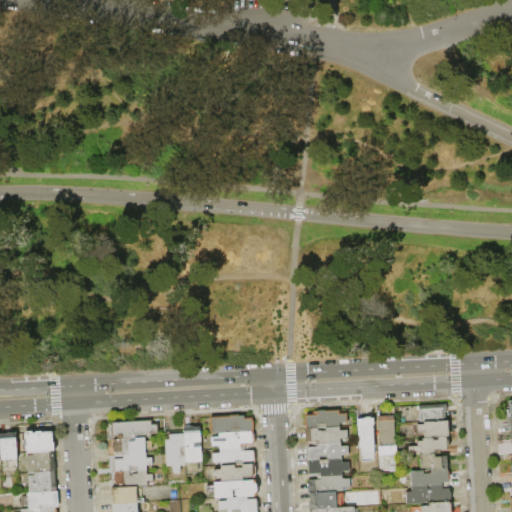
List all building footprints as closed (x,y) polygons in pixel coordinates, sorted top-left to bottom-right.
[(511,416),(506,417),(506,410),(500,411),(500,407),(507,406),(507,404),(509,404),(508,401),(511,400),(511,416)] [(418,405),(446,403),(446,412),(445,412),(445,420),(422,421),(419,422),(418,405)] [(377,415),(388,415),(388,408),(393,408),(395,444),(396,444),(396,453),(395,453),(396,463),(379,464),(379,454),(378,454),(378,446),(377,415)] [(339,426),(325,427),(318,427),(305,428),(305,426),(304,425),(304,423),(304,418),(304,415),(304,412),(315,411),(315,410),(338,409),(338,412),(347,412),(348,423),(345,423),(345,422),(339,423),(339,426)] [(356,409),(361,409),(362,418),(363,418),(364,416),(369,416),(370,417),(373,417),(375,446),(358,447),(356,409)] [(209,416),(238,414),(238,416),(252,415),(252,419),(253,420),(254,428),(252,431),(219,433),(210,433),(209,416)] [(511,432),(510,433),(510,430),(508,430),(508,427),(501,428),(501,424),(506,424),(506,417),(511,416),(511,432)] [(145,437),(113,439),(107,439),(106,425),(111,425),(110,421),(152,420),(152,423),(157,423),(158,433),(152,433),(152,437),(145,437)] [(445,420),(447,420),(447,431),(454,431),(454,435),(448,435),(448,436),(446,436),(437,437),(437,436),(431,436),(431,437),(423,437),(423,432),(417,432),(416,423),(423,423),(422,421),(445,420)] [(184,432),(184,426),(200,425),(200,441),(195,442),(195,445),(200,444),(201,461),(186,462),(184,432)] [(340,442),(307,444),(307,441),(305,441),(304,428),(305,428),(318,427),(318,430),(325,430),(325,427),(339,426),(339,429),(347,429),(348,438),(340,439),(340,442)] [(54,451),(33,452),(27,452),(27,451),(25,451),(25,445),(26,445),(26,440),(24,440),(24,432),(25,432),(25,431),(32,430),(32,432),(35,432),(35,431),(42,431),(42,432),(53,431),(53,442),(54,442),(55,451),(54,451)] [(252,431),(252,432),(254,433),(254,442),(254,443),(254,445),(252,445),(252,447),(251,447),(219,448),(219,446),(211,446),(211,437),(219,437),(219,433),(252,431)] [(1,460),(0,434),(8,434),(8,432),(16,432),(17,460),(1,460)] [(164,438),(168,438),(168,433),(184,432),(186,462),(186,465),(180,465),(180,471),(172,471),(172,466),(165,466),(164,438)] [(511,446),(511,447),(511,444),(499,444),(498,440),(509,439),(508,433),(510,433),(511,432),(511,446)] [(423,437),(431,437),(433,437),(433,439),(437,439),(437,437),(446,436),(446,437),(447,437),(448,447),(447,447),(447,448),(448,448),(448,452),(421,454),(420,451),(415,452),(415,454),(408,455),(407,446),(416,445),(416,440),(420,440),(421,440),(421,437),(423,437)] [(146,453),(108,455),(107,455),(107,446),(112,446),(112,442),(113,441),(113,439),(145,437),(145,441),(151,440),(151,449),(146,449),(146,453)] [(341,458),(327,459),(327,456),(319,456),(319,459),(308,460),(307,444),(340,442),(340,445),(348,445),(348,455),(341,455),(341,458)] [(219,448),(251,447),(252,450),(253,450),(253,452),(254,452),(255,462),(254,462),(254,463),(241,464),(241,461),(234,461),(234,464),(220,465),(220,462),(212,462),(211,453),(219,452),(219,448)] [(55,471),(34,472),(27,472),(27,455),(33,455),(33,452),(54,451),(54,462),(55,462),(56,471),(55,471)] [(448,452),(448,456),(446,456),(446,458),(448,458),(449,466),(447,466),(447,468),(431,469),(431,467),(419,467),(419,454),(421,454),(448,452)] [(147,470),(137,470),(130,471),(115,471),(109,472),(108,455),(146,453),(146,457),(152,457),(152,465),(146,466),(147,470)] [(307,476),(307,460),(308,460),(319,459),(327,459),(341,458),(341,462),(349,461),(349,471),(342,471),(342,474),(307,476)] [(14,459),(2,459),(1,467),(14,467),(14,459)] [(254,463),(254,464),(255,467),(255,472),(254,475),(254,477),(254,480),(220,481),(220,478),(213,478),(212,469),(220,469),(220,465),(234,464),(234,467),(241,467),(241,464),(254,463)] [(447,468),(449,472),(449,476),(449,478),(448,480),(448,485),(430,486),(427,486),(411,487),(410,470),(423,470),(424,473),(430,472),(430,469),(431,469),(447,468)] [(136,486),(110,487),(109,487),(109,474),(113,474),(113,484),(115,484),(115,482),(114,480),(114,475),(115,474),(115,471),(130,471),(130,475),(131,475),(131,474),(137,473),(137,470),(147,470),(147,474),(152,474),(153,481),(147,481),(147,486),(136,486)] [(28,475),(34,475),(34,472),(55,471),(55,482),(56,482),(56,491),(29,492),(28,475)] [(309,493),(308,493),(308,490),(307,490),(307,480),(308,480),(307,476),(342,474),(342,478),(350,477),(350,487),(342,487),(343,491),(335,491),(309,493)] [(254,480),(255,480),(255,482),(256,483),(256,485),(257,490),(256,492),(255,493),(255,496),(236,497),(235,489),(232,489),(232,497),(226,498),(214,498),(213,481),(220,481),(254,480)] [(448,485),(448,489),(449,489),(450,491),(451,498),(449,499),(449,501),(428,502),(406,503),(405,491),(411,491),(411,487),(427,486),(427,488),(430,488),(430,486),(448,485)] [(110,487),(136,486),(137,503),(113,504),(112,496),(111,496),(110,487)] [(32,508),(28,508),(28,492),(29,492),(56,491),(58,490),(59,507),(56,507),(39,508),(32,508)] [(310,508),(308,508),(308,500),(310,500),(309,493),(335,491),(336,507),(310,508)] [(255,496),(255,499),(257,501),(258,510),(256,511),(218,511),(218,501),(226,501),(226,498),(232,497),(236,497),(255,496)] [(511,511),(509,511),(509,503),(501,504),(500,501),(509,500),(509,498),(511,498),(511,511)] [(449,501),(459,501),(459,506),(451,506),(451,511),(412,511),(412,507),(420,506),(420,505),(428,505),(428,502),(449,501)] [(137,511),(112,511),(112,504),(113,504),(137,503),(137,511)]
